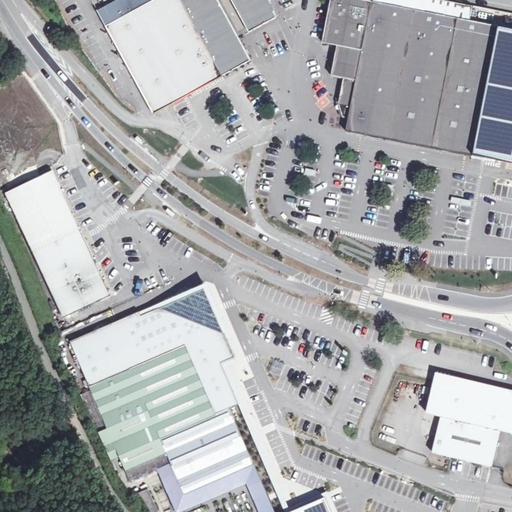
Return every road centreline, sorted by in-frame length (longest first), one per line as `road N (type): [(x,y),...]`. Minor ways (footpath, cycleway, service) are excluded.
road 1 (secondary): [(58,82),(76,113),(146,183),(245,254),(334,294),(511,341)]
road 2 (secondary): [(511,303),(486,306),(401,290),(253,235),(163,174),(58,82)]
